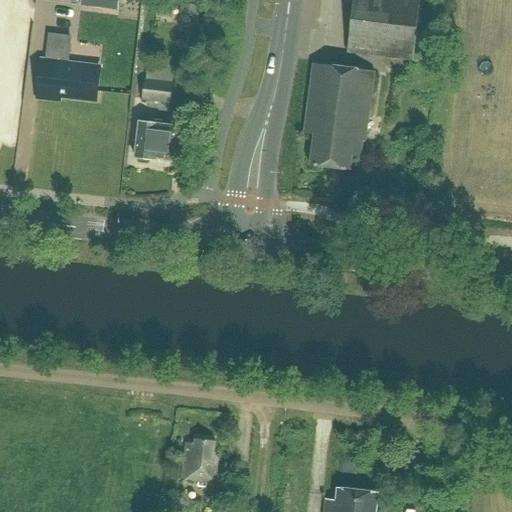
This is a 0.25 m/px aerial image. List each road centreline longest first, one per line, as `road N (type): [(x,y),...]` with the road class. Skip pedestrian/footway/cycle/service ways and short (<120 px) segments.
road 1 (unclassified): [(511,431),(0,370)]
road 2 (tertiary): [(511,275),(260,244)]
road 3 (tertiary): [(229,241),(0,216)]
road 4 (tertiary): [(275,86),(243,152),(229,241)]
road 5 (tertiary): [(260,244),(275,86)]
